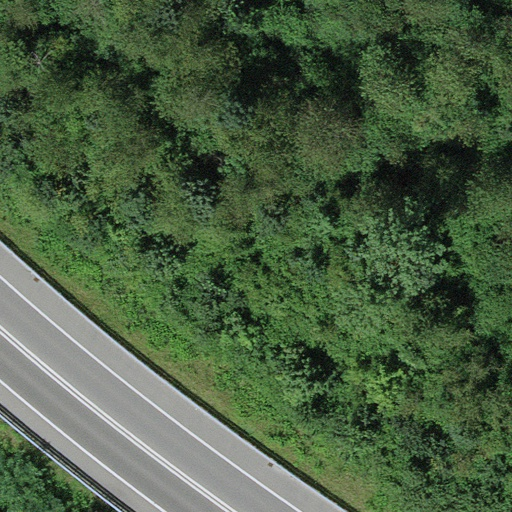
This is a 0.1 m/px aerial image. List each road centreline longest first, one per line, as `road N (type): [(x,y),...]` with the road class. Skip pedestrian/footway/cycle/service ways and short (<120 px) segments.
road 1 (motorway): [(270,511),(0,300)]
road 2 (motorway): [(0,353),(198,511)]
